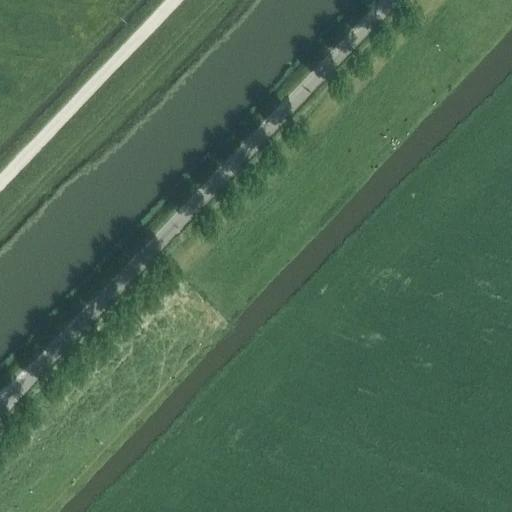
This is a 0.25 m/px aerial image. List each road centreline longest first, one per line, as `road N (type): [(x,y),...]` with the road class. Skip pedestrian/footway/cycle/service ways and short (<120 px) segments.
road 1 (unclassified): [(0,413),(398,0)]
road 2 (track): [(0,182),(175,0)]
